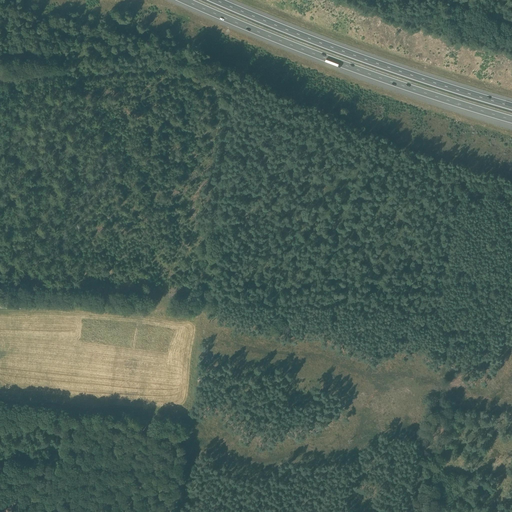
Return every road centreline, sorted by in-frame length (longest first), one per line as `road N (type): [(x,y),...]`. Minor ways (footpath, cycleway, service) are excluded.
road 1 (motorway): [(181,0),(338,64),(511,121)]
road 2 (motorway): [(511,105),(218,0)]
